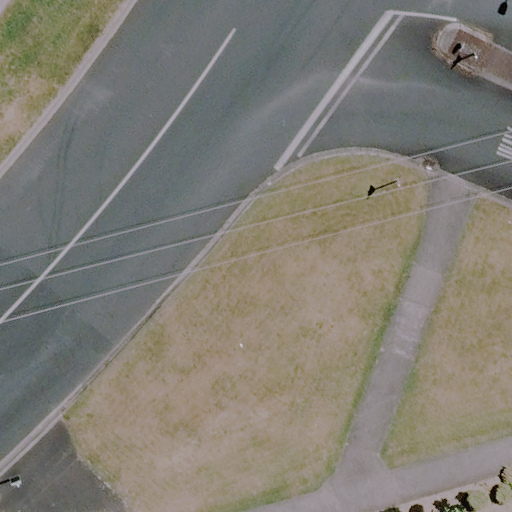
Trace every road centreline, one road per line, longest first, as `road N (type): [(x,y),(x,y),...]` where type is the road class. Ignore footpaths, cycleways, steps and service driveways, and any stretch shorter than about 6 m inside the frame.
road 1 (tertiary): [(253,0),(78,232),(0,314)]
road 2 (residential): [(367,0),(511,60)]
